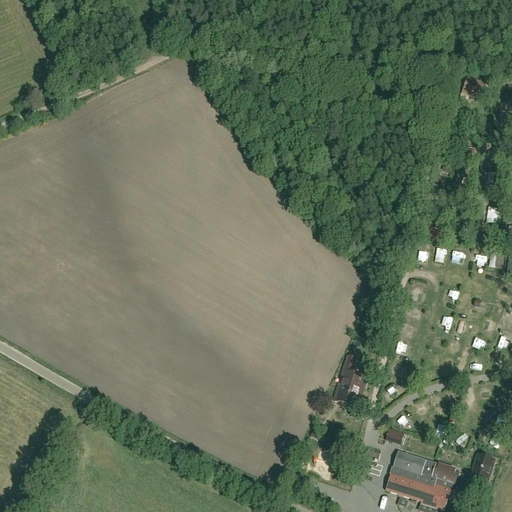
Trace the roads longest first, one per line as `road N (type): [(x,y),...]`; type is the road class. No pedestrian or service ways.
road 1 (track): [(0,127),(318,0)]
road 2 (unclassified): [(301,511),(0,348)]
